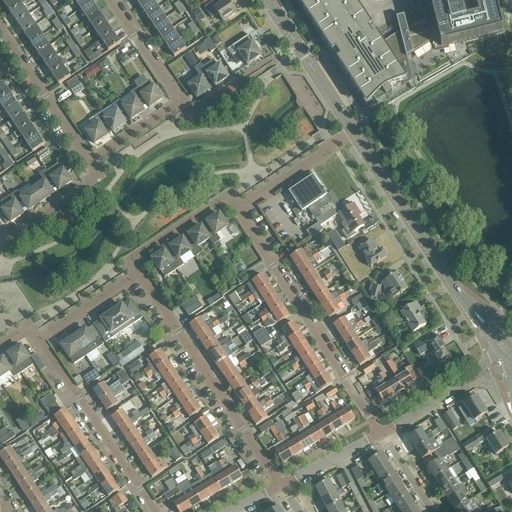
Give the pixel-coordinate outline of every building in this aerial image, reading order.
[(7,0),(3,3),(10,13),(22,5),(26,2),(25,0),(7,0)] [(74,0),(81,10),(92,2),(91,0),(74,0)] [(147,0),(139,6),(146,16),(158,8),(153,0),(147,0)] [(216,0),(204,8),(212,19),(218,15),(223,22),(236,14),(227,1),(226,2),(224,0),(216,0)] [(390,40),(384,45),(377,35),(378,35),(372,26),(354,0),(296,0),(367,107),(382,92),(386,99),(392,95),(387,88),(407,80),(396,64),(403,60),(400,55),(390,40)] [(424,0),(428,12),(398,19),(401,33),(390,40),(400,55),(403,60),(412,54),(414,53),(413,53),(428,43),(438,37),(441,48),(442,48),(443,48),(448,46),(454,45),(457,44),(484,37),(503,32),(494,0),(424,0)] [(81,10),(87,20),(99,12),(92,2),(81,10)] [(174,5),(177,10),(182,7),(179,2),(174,5)] [(46,4),(42,7),(48,17),(53,14),(46,4)] [(10,13),(17,23),(29,15),(22,5),(10,13)] [(182,7),(177,10),(181,15),(186,11),(182,7)] [(146,16),(153,26),(165,18),(158,8),(146,16)] [(87,20),(94,31),(106,23),(99,12),(87,20)] [(60,17),(63,22),(68,19),(64,13),(60,17)] [(17,23),(24,33),(36,25),(29,15),(17,23)] [(52,22),(55,27),(60,24),(56,18),(52,22)] [(153,26),(160,37),(172,28),(165,18),(153,26)] [(94,31),(101,41),(113,33),(106,23),(94,31)] [(188,26),(192,31),(196,28),(193,23),(188,26)] [(24,33),(31,44),(43,36),(36,25),(24,33)] [(160,37),(167,47),(180,39),(172,28),(160,37)] [(70,32),(77,42),(82,39),(75,29),(70,32)] [(113,33),(101,41),(108,51),(120,43),(113,33)] [(232,47),(237,54),(233,57),(238,65),(242,62),(243,63),(245,61),(247,65),(261,56),(258,53),(260,51),(250,35),(232,47)] [(31,44),(37,54),(49,46),(43,36),(31,44)] [(66,42),(69,47),(74,44),(70,39),(66,42)] [(82,39),(77,42),(80,47),(85,44),(82,39)] [(180,39),(167,47),(174,57),(174,58),(186,49),(180,39)] [(204,43),(211,53),(216,49),(209,39),(204,43)] [(74,44),(69,47),(76,58),(81,55),(74,44)] [(195,47),(199,53),(205,49),(201,44),(195,47)] [(37,54),(44,64),(56,56),(49,46),(37,54)] [(126,62),(140,56),(137,49),(123,54),(126,62)] [(88,58),(91,63),(103,55),(99,50),(88,58)] [(44,64),(51,74),(63,66),(68,63),(65,59),(60,62),(56,56),(44,64)] [(100,61),(106,69),(113,64),(107,56),(100,61)] [(213,61),(203,67),(210,77),(216,86),(228,78),(220,66),(217,67),(213,61)] [(90,79),(103,71),(98,62),(85,70),(90,79)] [(210,77),(203,67),(201,64),(194,69),(200,78),(189,86),(197,99),(210,90),(204,81),(210,77)] [(63,66),(51,74),(58,85),(70,76),(63,66)] [(68,86),(71,91),(81,84),(78,79),(68,86)] [(149,81),(137,89),(144,99),(150,108),(162,100),(149,81)] [(0,84),(0,99),(10,93),(3,83),(0,84)] [(81,84),(71,91),(75,96),(85,89),(81,84)] [(138,103),(144,99),(137,89),(130,94),(134,100),(124,107),(125,111),(131,120),(144,112),(138,103)] [(63,102),(73,95),(70,90),(60,97),(63,102)] [(0,99),(0,105),(5,112),(17,104),(10,93),(0,99)] [(116,112),(105,119),(107,123),(113,132),(125,124),(120,115),(125,111),(124,107),(119,101),(112,106),(116,112)] [(5,112),(11,122),(23,114),(17,104),(5,112)] [(101,127),(107,123),(105,119),(101,113),(94,118),(98,124),(86,132),(95,144),(107,136),(101,127)] [(14,126),(18,132),(30,124),(23,114),(11,122),(7,124),(10,129),(14,126)] [(21,137),(25,142),(37,134),(30,124),(18,132),(14,135),(17,139),(21,137)] [(37,134),(25,142),(32,153),(44,145),(37,134)] [(3,142),(10,152),(14,149),(7,139),(3,142)] [(36,155),(39,161),(50,154),(46,148),(36,155)] [(7,155),(2,158),(6,163),(10,160),(7,155)] [(59,164),(47,172),(53,181),(53,182),(59,191),(71,182),(66,174),(72,170),(63,156),(57,161),(59,164)] [(37,162),(34,157),(25,163),(29,168),(37,162)] [(44,183),(33,190),(41,203),(53,194),(47,186),(53,182),(53,181),(47,172),(46,170),(39,175),(44,183)] [(308,209),(314,219),(339,203),(331,192),(327,195),(324,192),(325,191),(324,189),(323,190),(313,175),(289,192),(299,207),(292,211),(296,217),(308,209)] [(5,176),(0,179),(0,188),(9,183),(5,176)] [(17,191),(10,196),(17,206),(23,202),(29,211),(41,203),(33,190),(29,184),(18,192),(17,191)] [(17,206),(10,196),(1,202),(5,209),(2,210),(11,223),(23,215),(17,206)] [(339,203),(314,219),(318,224),(306,232),(311,239),(323,230),(320,227),(339,214),(345,223),(343,224),(346,229),(341,231),(347,241),(357,235),(355,232),(364,225),(356,213),(359,212),(354,204),(352,205),(351,203),(342,209),(339,203)] [(69,209),(64,212),(68,219),(73,216),(69,209)] [(207,223),(213,232),(207,235),(209,239),(213,246),(217,250),(222,247),(219,242),(220,241),(216,235),(228,227),(219,214),(207,223)] [(198,247),(209,239),(207,235),(201,226),(189,235),(195,244),(189,248),(191,252),(195,258),(202,253),(198,247)] [(180,259),(191,252),(189,248),(183,239),(170,247),(176,256),(171,260),(177,270),(184,265),(180,259)] [(359,248),(371,267),(387,257),(382,250),(378,252),(375,247),(376,246),(372,240),(359,248)] [(290,257),(297,267),(318,253),(316,250),(306,257),(301,250),(290,257)] [(170,260),(171,260),(165,251),(152,259),(165,278),(177,270),(170,260)] [(297,267),(303,277),(314,270),(319,267),(315,260),(320,257),(318,253),(297,267)] [(303,277),(310,287),(321,280),(314,270),(303,277)] [(235,278),(239,284),(249,277),(246,271),(235,278)] [(331,274),(325,277),(328,282),(336,276),(334,273),(331,274)] [(397,273),(386,280),(381,283),(392,299),(408,289),(404,282),(405,281),(402,278),(401,278),(397,273)] [(249,298),(249,299),(270,285),(263,275),(252,281),(248,284),(252,292),(241,299),(243,302),(249,298)] [(310,287),(316,297),(327,290),(321,280),(310,287)] [(333,301),(344,294),(355,287),(352,284),(336,294),(336,293),(331,296),(327,290),(316,297),(323,308),(333,301)] [(262,297),(265,302),(276,295),(270,285),(249,299),(251,302),(256,299),(257,300),(262,297)] [(368,292),(372,293),(371,298),(378,299),(381,287),(374,285),(374,286),(370,285),(368,292)] [(344,294),(323,308),(329,318),(340,311),(337,306),(342,303),(341,301),(346,298),(344,294)] [(265,302),(272,312),(283,305),(276,295),(265,302)] [(354,307),(356,306),(364,300),(361,295),(351,302),(354,307)] [(181,306),(185,311),(199,302),(195,297),(181,306)] [(360,312),(368,306),(364,300),(356,306),(360,312)] [(101,320),(94,325),(106,343),(134,324),(132,320),(139,315),(130,301),(123,306),(122,305),(101,320)] [(199,302),(185,311),(189,317),(202,308),(199,302)] [(402,312),(414,332),(426,325),(417,311),(420,309),(417,303),(402,312)] [(266,315),(261,319),(264,323),(271,318),(275,324),(289,315),(283,305),(272,312),(266,315)] [(153,322),(160,318),(158,314),(150,318),(153,322)] [(371,319),(376,327),(380,324),(375,316),(371,319)] [(190,325),(197,335),(218,321),(215,317),(210,321),(209,320),(204,323),(201,318),(190,325)] [(333,325),(340,335),(361,322),(359,318),(354,321),(353,320),(348,323),(344,318),(333,325)] [(197,335),(203,345),(214,338),(217,336),(213,330),(220,325),(218,321),(197,335)] [(277,342),(279,346),(300,333),(293,322),(283,329),(286,334),(281,337),(282,339),(277,342)] [(340,335),(347,346),(358,338),(354,332),(364,326),(361,322),(340,335)] [(86,330),(73,338),(86,357),(90,362),(100,356),(96,350),(104,345),(100,339),(101,338),(93,326),(86,330)] [(367,337),(375,333),(372,327),(364,331),(367,337)] [(253,335),(257,341),(268,334),(264,328),(253,335)] [(240,335),(247,345),(252,342),(246,332),(240,335)] [(438,337),(437,337),(433,332),(414,345),(415,347),(420,356),(430,350),(440,364),(451,357),(438,337)] [(292,344),(296,350),(307,343),(300,333),(279,346),(276,348),(280,353),(285,350),(285,349),(292,344)] [(268,334),(257,341),(261,347),(272,340),(268,334)] [(86,357),(73,338),(61,346),(74,365),(86,357)] [(203,345),(210,355),(231,341),(229,338),(219,344),(214,338),(203,345)] [(358,338),(347,346),(353,355),(374,342),(372,338),(367,341),(365,340),(360,343),(358,338)] [(378,339),(353,355),(359,366),(371,359),(367,354),(378,347),(377,346),(380,343),(378,339)] [(210,355),(217,365),(231,356),(231,355),(237,352),(232,345),(233,345),(231,341),(210,355)] [(289,362),(279,368),(282,373),(292,366),(297,363),(302,360),(313,353),(307,343),(296,350),(300,356),(289,363),(289,362)] [(8,355),(14,364),(21,373),(33,365),(21,346),(8,355)] [(142,346),(132,353),(129,348),(120,354),(123,359),(120,362),(123,366),(145,351),(142,346)] [(113,349),(97,358),(104,370),(120,361),(113,349)] [(144,371),(146,375),(167,361),(160,350),(146,360),(149,365),(148,366),(149,368),(144,371)] [(302,360),(309,370),(320,363),(313,353),(302,360)] [(239,365),(244,361),(242,357),(237,361),(235,358),(233,359),(231,356),(217,365),(223,375),(234,368),(239,365)] [(389,358),(385,361),(392,372),(396,379),(403,390),(414,383),(412,381),(418,378),(410,366),(405,370),(407,372),(401,376),(389,358)] [(3,359),(0,360),(0,378),(10,372),(14,378),(21,373),(14,364),(8,367),(3,359)] [(127,368),(132,374),(142,367),(138,361),(127,368)] [(158,381),(163,378),(174,371),(167,361),(146,375),(149,379),(155,376),(158,381)] [(302,383),(305,387),(326,373),(320,363),(309,370),(311,374),(306,378),(308,380),(302,383)] [(362,370),(363,372),(365,376),(375,369),(372,364),(362,370)] [(223,375),(230,385),(241,378),(234,368),(223,375)] [(83,378),(88,386),(100,378),(95,370),(83,378)] [(93,391),(100,401),(122,387),(131,381),(124,370),(117,375),(121,380),(108,389),(104,384),(93,391)] [(158,391),(160,394),(181,381),(174,371),(163,378),(166,383),(162,386),(163,388),(158,391)] [(326,373),(305,387),(307,390),(312,387),(316,394),(333,383),(326,373)] [(386,385),(383,380),(379,375),(376,377),(379,383),(378,383),(381,388),(376,392),(383,403),(393,396),(386,385)] [(230,385),(237,395),(248,388),(241,378),(230,385)] [(396,379),(386,385),(393,396),(403,390),(396,379)] [(174,393),(177,398),(187,391),(181,381),(160,394),(163,399),(168,395),(169,397),(174,393)] [(237,395),(243,405),(254,398),(252,394),(256,390),(255,389),(261,385),(258,381),(252,385),(248,388),(237,395)] [(122,387),(100,401),(107,411),(118,404),(114,399),(125,392),(122,387)] [(324,394),(327,399),(338,393),(335,388),(324,394)] [(171,411),(174,415),(179,411),(183,408),(194,401),(187,391),(177,398),(180,403),(175,406),(177,408),(171,411)] [(274,399),(278,407),(291,400),(287,392),(274,399)] [(291,395),(297,404),(303,400),(297,392),(291,395)] [(45,409),(48,414),(59,408),(55,402),(57,401),(52,394),(40,401),(45,409)] [(243,405),(250,415),(271,401),(269,397),(259,404),(254,398),(243,405)] [(465,405),(475,421),(487,413),(477,397),(465,405)] [(194,401),(183,408),(190,418),(201,411),(194,401)] [(271,401),(250,415),(257,425),(268,418),(264,412),(274,405),(271,401)] [(304,406),(308,412),(315,408),(311,402),(304,406)] [(331,405),(337,415),(344,426),(354,420),(348,409),(342,412),(339,406),(338,407),(335,402),(331,405)] [(139,407),(142,412),(148,408),(145,403),(139,407)] [(317,405),(320,411),(333,432),(344,426),(337,415),(332,418),(329,413),(327,414),(321,403),(317,405)] [(134,417),(129,421),(118,428),(125,438),(136,431),(133,426),(138,423),(137,421),(150,412),(148,408),(142,412),(140,413),(134,417)] [(289,409),(281,414),(284,420),(293,414),(289,409)] [(57,431),(62,427),(72,420),(65,410),(55,417),(58,422),(53,426),(54,427),(48,431),(51,435),(57,431)] [(112,418),(118,428),(129,421),(122,411),(112,418)] [(297,419),(304,430),(313,445),(323,439),(317,428),(312,431),(309,425),(310,425),(301,411),(294,413),(297,418),(297,419)] [(321,425),(317,428),(323,439),(333,432),(320,411),(317,413),(320,419),(318,420),(321,425)] [(444,417),(453,431),(458,427),(449,413),(444,417)] [(25,416),(19,419),(25,430),(31,427),(25,416)] [(188,437),(191,442),(212,428),(206,417),(190,428),(193,434),(188,437)] [(149,422),(154,428),(160,424),(155,418),(149,422)] [(313,445),(304,430),(297,419),(293,421),(299,430),(298,432),(301,437),(296,440),(303,451),(313,445)] [(435,422),(442,433),(447,430),(440,419),(435,422)] [(68,437),(79,430),(72,420),(62,427),(68,437)] [(259,429),(262,434),(273,426),(270,421),(259,429)] [(273,426),(279,436),(293,457),(303,451),(296,440),(292,443),(288,437),(286,438),(283,434),(286,432),(280,422),(273,426)] [(0,431),(0,443),(2,446),(15,437),(12,431),(8,433),(5,428),(0,431)] [(212,428),(191,442),(194,446),(204,439),(208,445),(219,437),(212,428)] [(490,428),(475,438),(479,445),(487,440),(487,441),(496,455),(509,447),(500,433),(495,436),(490,428)] [(70,451),(75,447),(86,440),(79,430),(68,437),(63,441),(65,445),(63,446),(65,448),(61,451),(64,455),(65,454),(70,451)] [(409,438),(416,450),(434,438),(431,434),(426,437),(422,430),(409,438)] [(125,438),(132,448),(142,441),(136,431),(125,438)] [(153,434),(147,438),(142,441),(132,448),(139,458),(149,451),(146,446),(151,442),(150,441),(155,437),(153,434)] [(293,457),(279,436),(275,438),(279,444),(272,448),(282,464),(293,457)] [(429,441),(416,450),(423,460),(434,453),(436,457),(446,451),(457,444),(453,439),(440,448),(434,438),(429,441)] [(462,446),(467,453),(479,445),(475,438),(462,446)] [(75,447),(82,457),(92,450),(86,440),(75,447)] [(210,449),(214,454),(225,447),(221,442),(210,449)] [(457,444),(446,451),(449,455),(450,457),(460,450),(457,444)] [(0,454),(0,456),(6,466),(28,452),(27,451),(25,447),(20,451),(19,450),(13,453),(10,448),(0,454)] [(181,458),(175,448),(169,451),(176,462),(181,458)] [(28,452),(6,466),(12,475),(23,468),(20,463),(25,460),(24,459),(33,453),(30,449),(27,451),(28,452)] [(71,473),(74,477),(99,460),(92,450),(82,457),(76,461),(80,467),(71,473)] [(139,458),(145,468),(161,457),(166,454),(164,450),(159,454),(158,452),(152,455),(149,451),(139,458)] [(458,456),(462,462),(466,459),(463,453),(458,456)] [(369,462),(376,473),(389,465),(382,454),(369,462)] [(161,457),(145,468),(152,478),(168,467),(161,457)] [(466,459),(462,462),(468,472),(473,469),(466,459)] [(90,480),(95,477),(106,469),(99,460),(74,477),(76,481),(85,474),(90,480)] [(222,460),(219,463),(232,484),(242,478),(235,467),(230,470),(227,465),(226,466),(222,460)] [(441,461),(428,469),(435,479),(452,469),(448,464),(445,466),(441,461)] [(218,469),(211,473),(222,491),(232,484),(219,463),(215,465),(218,469)] [(183,465),(171,468),(173,476),(184,474),(183,465)] [(376,473),(383,484),(395,476),(389,465),(376,473)] [(12,475),(19,485),(40,472),(43,470),(41,466),(32,471),(31,469),(26,473),(23,468),(12,475)] [(198,475),(211,497),(222,491),(211,473),(205,477),(199,467),(195,470),(198,475)] [(352,470),(358,484),(363,481),(362,479),(363,478),(358,467),(352,470)] [(95,477),(102,487),(113,480),(106,469),(95,477)] [(435,479),(441,490),(455,481),(458,479),(452,469),(435,479)] [(480,480),(473,469),(468,472),(465,474),(469,480),(472,478),(475,482),(475,483),(475,484),(480,480)] [(19,485),(25,495),(36,488),(33,483),(38,480),(37,478),(42,475),(40,472),(19,485)] [(347,487),(349,486),(353,484),(347,473),(342,476),(347,487)] [(486,481),(491,488),(504,479),(500,473),(486,481)] [(197,482),(191,486),(201,503),(211,497),(198,475),(194,477),(197,482)] [(387,490),(389,494),(402,486),(395,476),(383,484),(377,488),(381,494),(387,490)] [(167,483),(171,491),(180,485),(175,477),(167,483)] [(113,480),(102,487),(109,497),(120,490),(113,480)] [(480,480),(475,484),(482,493),(486,490),(480,480)] [(188,481),(177,487),(190,509),(201,503),(191,486),(188,481)] [(316,488),(322,499),(336,492),(335,492),(330,481),(316,488)] [(358,484),(364,495),(369,493),(363,481),(358,484)] [(462,486),(459,488),(455,481),(441,490),(448,501),(465,490),(462,486)] [(349,486),(355,496),(359,494),(353,484),(349,486)] [(25,495),(32,506),(56,489),(54,486),(46,491),(44,490),(39,493),(36,488),(25,495)] [(389,494),(396,505),(409,496),(402,486),(389,494)] [(185,511),(190,509),(177,487),(164,496),(167,501),(175,496),(178,502),(173,505),(177,511),(185,511)] [(32,506),(36,511),(43,511),(49,508),(46,504),(52,500),(50,499),(59,493),(56,489),(32,506)] [(322,499),(327,510),(341,503),(338,497),(339,496),(340,497),(345,494),(343,489),(335,492),(336,492),(322,499)] [(448,501),(455,511),(468,502),(463,496),(469,493),(467,489),(465,490),(448,501)] [(364,495),(370,506),(375,504),(369,493),(364,495)] [(122,494),(113,500),(109,503),(115,511),(128,502),(122,494)] [(355,496),(360,508),(364,506),(359,494),(355,496)] [(86,509),(93,504),(88,496),(81,500),(86,509)] [(396,505),(400,511),(407,511),(415,507),(409,496),(396,505)] [(468,502),(455,511),(473,511),(471,507),(476,504),(473,499),(468,502)] [(327,510),(328,511),(349,511),(348,509),(345,510),(341,503),(327,510)]
